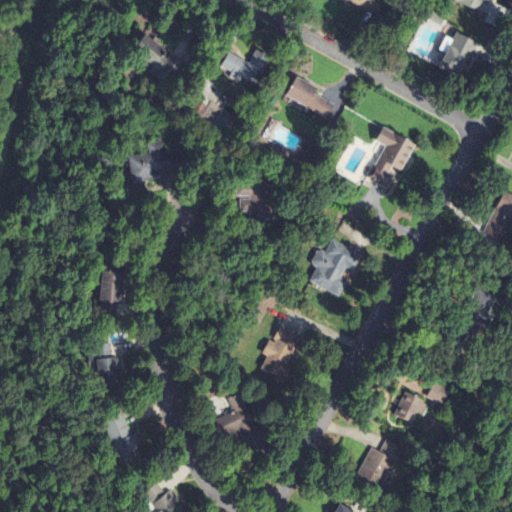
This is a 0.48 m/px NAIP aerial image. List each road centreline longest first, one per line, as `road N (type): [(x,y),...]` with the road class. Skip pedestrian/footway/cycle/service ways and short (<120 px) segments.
road 1 (residential): [(267,511),(511,71)]
road 2 (residential): [(233,511),(184,450),(159,369),(156,287),(175,221)]
road 3 (residential): [(478,131),(246,0)]
